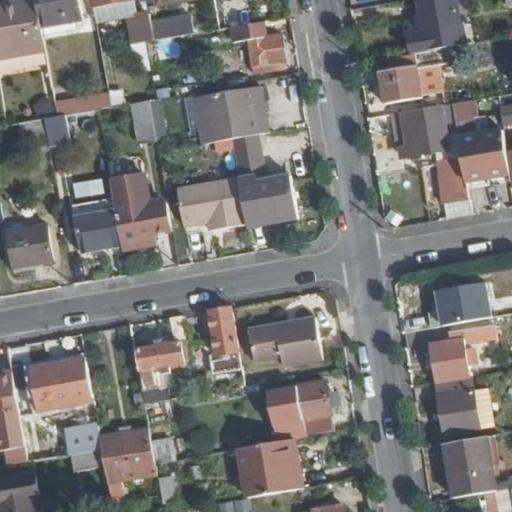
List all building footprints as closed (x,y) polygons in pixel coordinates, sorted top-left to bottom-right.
[(40,30),(34,0),(13,0),(0,2),(0,57),(43,52),(40,30)] [(82,23),(78,0),(34,0),(40,30),(82,23)] [(133,2),(132,0),(89,0),(91,9),(133,2)] [(468,44),(460,0),(416,0),(423,33),(410,35),(413,53),(468,44)] [(192,36),(189,18),(149,25),(153,43),(192,36)] [(264,38),(262,24),(229,29),(231,44),(249,42),(253,76),(269,74),(267,64),(285,60),(282,36),(264,38)] [(424,97),(419,62),(380,69),(386,104),(424,97)] [(269,133),(262,88),(200,98),(205,126),(199,127),(202,144),(231,139),(259,134),(269,133)] [(61,116),(114,108),(111,93),(59,101),(61,116)] [(166,133),(161,99),(151,101),(156,135),(166,133)] [(156,135),(151,101),(133,104),(140,143),(157,141),(156,135)] [(506,153),(502,131),(475,136),(468,101),(454,103),(459,132),(463,156),(469,190),(497,185),(495,176),(510,173),(506,153)] [(459,132),(454,103),(406,112),(412,146),(404,147),(405,156),(450,147),(448,134),(459,132)] [(500,128),(511,126),(511,104),(496,108),(500,128)] [(67,143),(62,117),(44,120),(48,146),(67,143)] [(45,147),(41,120),(17,125),(21,150),(45,147)] [(299,220),(292,176),(259,181),(258,175),(266,175),(259,134),(231,139),(237,177),(246,224),(246,228),(299,220)] [(469,190),(463,156),(436,160),(436,167),(443,204),(446,204),(449,221),(473,217),(469,190)] [(246,224),(237,177),(177,187),(183,224),(206,220),(208,230),(246,224)] [(76,184),(78,199),(109,195),(106,180),(76,184)] [(148,207),(144,186),(110,191),(112,200),(120,247),(121,250),(154,245),(152,234),(171,231),(167,205),(148,207)] [(36,215),(32,194),(9,198),(12,219),(36,215)] [(120,247),(112,200),(72,206),(80,253),(120,247)] [(52,263),(45,226),(5,233),(11,270),(52,263)] [(485,282),(434,291),(440,326),(491,317),(485,282)] [(239,358),(230,309),(206,313),(214,362),(239,358)] [(184,337),(181,318),(167,320),(170,339),(184,337)] [(323,363),(316,320),(249,331),(254,363),(284,359),(285,368),(323,363)] [(472,380),(466,347),(497,342),(494,327),(449,334),(450,340),(428,344),(436,386),(472,380)] [(188,393),(179,343),(136,351),(145,401),(188,393)] [(92,403),(84,360),(28,370),(36,412),(92,403)] [(24,447),(10,373),(0,375),(0,448),(0,450),(24,447)] [(436,390),(473,384),(472,380),(436,386),(436,390)] [(333,436),(324,381),(286,387),(292,424),(287,426),(288,435),(272,438),(273,446),(296,442),(333,436)] [(474,392),(473,384),(436,390),(438,399),(474,392)] [(480,429),(474,392),(438,399),(444,435),(480,429)] [(496,493),(487,438),(444,446),(452,501),(496,493)] [(177,439),(161,440),(163,459),(178,458),(177,439)] [(299,491),(292,460),(299,459),(296,442),(273,446),(239,451),(248,499),(299,491)] [(156,473),(150,444),(101,452),(110,499),(111,506),(125,503),(122,479),(156,473)] [(0,511),(40,511),(33,476),(0,481),(0,511)] [(177,502),(172,478),(157,480),(161,505),(177,502)] [(511,511),(511,490),(496,493),(499,511),(511,511)] [(111,511),(111,506),(110,499),(75,505),(76,511),(111,511)]
